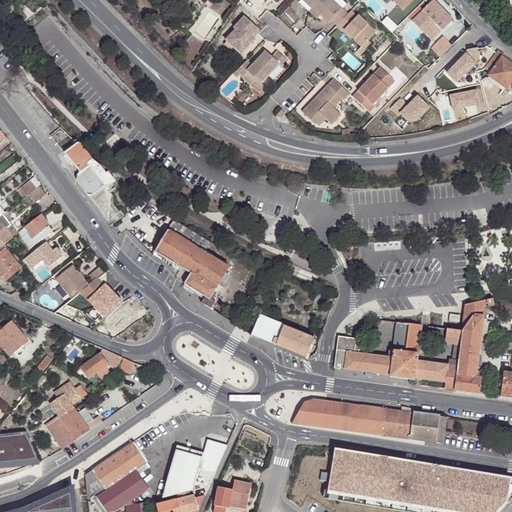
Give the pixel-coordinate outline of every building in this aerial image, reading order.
[(336,28),(347,16),(342,11),(332,1),(330,0),(302,0),(301,2),(311,11),(312,10),(319,17),(328,25),(330,23),(336,28)] [(339,0),(332,0),(332,1),(342,11),(346,6),(339,0)] [(392,0),(403,10),(412,0),(392,0)] [(433,25),(440,32),(443,36),(455,23),(431,1),(411,23),(424,35),(433,25)] [(311,11),(301,2),(298,4),(308,14),(311,11)] [(316,21),(319,17),(312,10),(311,11),(308,14),(316,21)] [(356,19),(350,13),(347,16),(336,28),(342,34),(344,32),(361,48),(375,34),(358,18),(356,19)] [(236,49),(242,55),(254,42),(251,38),(257,31),(244,18),(233,29),(235,32),(226,42),(227,43),(235,51),(236,49)] [(431,42),(440,32),(433,25),(424,35),(431,42)] [(237,60),(242,55),(236,49),(235,51),(227,43),(223,46),(237,60)] [(470,56),(475,68),(483,65),(479,55),(474,51),(470,56)] [(498,51),(485,69),(491,74),(489,76),(496,81),(494,84),(505,92),(511,81),(511,65),(502,58),(504,55),(498,51)] [(246,62),(236,72),(240,76),(241,77),(242,78),(247,73),(260,84),(261,83),(279,65),(281,67),(286,62),(277,53),(272,58),(266,53),(251,67),(246,62)] [(384,70),(355,100),(372,115),(378,110),(376,108),(398,83),(384,70)] [(258,94),(265,87),(261,83),(260,84),(247,73),(242,78),(241,77),(241,78),(258,94)] [(346,103),(352,97),(336,82),(305,114),(317,126),(323,126),(328,121),(334,126),(344,117),(336,109),(331,104),(340,96),(344,100),(346,103)] [(261,96),(268,89),(265,87),(258,94),(261,96)] [(336,109),(344,100),(340,96),(331,104),(336,109)] [(282,110),(277,115),(280,119),(285,113),(282,110)] [(76,180),(88,195),(93,196),(104,187),(106,189),(108,187),(110,191),(117,185),(108,173),(106,174),(100,167),(92,160),(87,164),(85,160),(90,157),(78,141),(68,149),(61,153),(77,175),(76,180)] [(28,194),(36,188),(29,180),(20,188),(26,196),(28,194)] [(46,195),(39,186),(36,188),(28,194),(35,203),(46,195)] [(52,231),(40,216),(22,229),(27,235),(28,235),(31,239),(33,237),(37,243),(52,231)] [(0,247),(7,242),(13,237),(0,220),(0,247)] [(211,243),(199,236),(173,220),(154,252),(190,274),(183,284),(204,297),(201,302),(210,309),(217,299),(212,296),(218,286),(225,290),(232,277),(226,273),(229,268),(204,253),(211,243)] [(52,252),(46,244),(24,260),(31,269),(41,261),(46,267),(61,255),(56,249),(52,252)] [(0,277),(1,276),(17,263),(4,248),(0,251),(0,277)] [(1,276),(3,279),(5,281),(20,268),(17,263),(1,276)] [(72,299),(88,286),(72,265),(55,279),(72,299)] [(54,314),(66,319),(87,304),(81,298),(84,296),(107,319),(123,303),(106,285),(106,272),(88,286),(72,299),(54,314)] [(483,317),(485,299),(465,304),(464,315),(483,317)] [(454,390),(479,393),(481,377),(475,376),(478,356),(481,356),(484,334),(486,334),(488,324),(486,324),(486,322),(482,321),(483,317),(464,315),(462,331),(460,344),(457,366),(454,390)] [(251,335),(306,357),(313,338),(259,317),(251,335)] [(0,342),(10,356),(28,342),(10,320),(0,327),(0,328),(2,331),(0,332),(0,342)] [(406,345),(409,324),(397,322),(393,350),(405,352),(406,345)] [(418,354),(422,326),(409,324),(406,345),(413,345),(412,353),(418,354)] [(460,344),(462,331),(446,329),(445,342),(460,344)] [(338,337),(334,367),(390,374),(392,357),(354,352),(357,339),(338,337)] [(444,388),(454,390),(457,366),(417,361),(418,354),(412,353),(413,345),(406,345),(405,352),(393,350),(392,357),(390,374),(389,376),(415,380),(415,378),(445,382),(444,388)] [(122,357),(105,350),(81,368),(89,379),(109,365),(114,371),(122,357)] [(53,360),(47,355),(36,368),(41,373),(53,360)] [(135,362),(122,357),(118,368),(131,373),(135,362)] [(500,396),(511,397),(511,373),(503,372),(500,396)] [(51,404),(59,415),(61,418),(74,409),(72,406),(87,395),(81,386),(76,390),(75,388),(74,388),(70,383),(56,393),(59,398),(51,404)] [(292,423),(410,438),(411,411),(313,399),(304,402),(292,423)] [(68,428),(76,441),(90,432),(75,410),(74,409),(61,418),(68,428)] [(411,411),(410,438),(440,443),(441,439),(435,438),(437,430),(439,431),(440,427),(437,427),(438,415),(411,411)] [(54,437),(68,428),(61,418),(59,415),(46,424),(54,437)] [(447,416),(438,415),(437,427),(440,427),(439,431),(437,430),(435,438),(441,439),(440,443),(443,443),(444,443),(447,416)] [(63,450),(76,441),(68,428),(54,437),(63,450)] [(0,471),(35,470),(24,435),(0,437),(0,471)] [(158,500),(175,496),(178,495),(190,491),(210,486),(215,474),(215,473),(228,445),(213,440),(206,444),(200,467),(195,466),(170,459),(158,500)] [(134,443),(86,475),(89,503),(96,498),(133,473),(136,471),(147,463),(134,443)] [(511,477),(336,448),(332,474),(322,472),(320,481),(330,482),(328,499),(404,511),(498,511),(511,498),(511,477)] [(150,467),(147,463),(136,471),(139,475),(150,467)] [(113,511),(146,490),(133,473),(96,498),(106,511),(113,511)] [(214,511),(225,511),(226,508),(229,508),(230,505),(246,508),(251,484),(234,481),(233,490),(219,487),(214,511)] [(178,495),(179,499),(192,496),(190,491),(178,495)] [(71,511),(69,493),(58,498),(28,511),(71,511)] [(176,500),(179,511),(189,511),(198,509),(199,510),(205,495),(196,498),(195,496),(192,496),(179,499),(176,500)] [(106,511),(96,498),(89,503),(89,511),(106,511)] [(179,511),(176,500),(157,505),(158,511),(179,511)]
